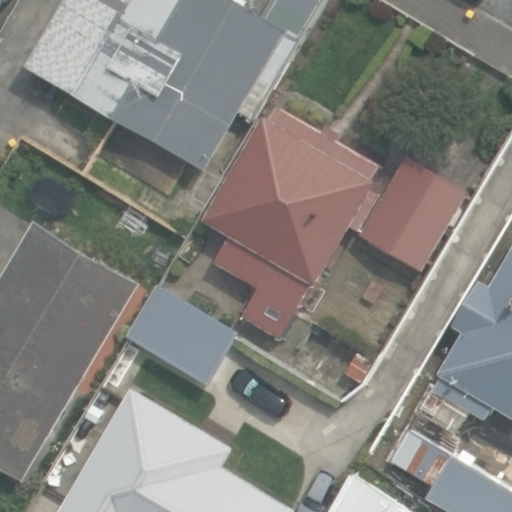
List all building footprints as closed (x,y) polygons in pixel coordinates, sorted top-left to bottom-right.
[(71,0),(32,67),(209,169),(241,113),(258,123),(328,0),(279,0),(270,16),(241,0),(71,0)] [(247,313),(284,334),(317,276),(324,280),(355,224),(366,230),(387,191),(379,187),(383,178),(379,175),(387,162),(312,120),(291,124),(269,112),(210,217),(236,232),(220,260),(263,285),(247,313)] [(367,234),(429,268),(473,189),(411,154),(367,234)] [(0,463),(28,480),(147,282),(40,218),(0,285),(0,463)] [(495,397),(511,407),(511,244),(493,278),(482,271),(455,317),(466,323),(441,366),(445,368),(437,380),(433,378),(421,400),(456,420),(468,400),(487,411),(495,397)] [(133,337),(217,386),(249,331),(165,282),(133,337)] [(350,372),(367,382),(380,360),(363,350),(350,372)] [(299,511),(301,510),(230,467),(242,446),(139,385),(67,506),(77,511),(76,511),(299,511)] [(511,511),(511,486),(415,431),(397,461),(440,486),(432,498),(456,511),(511,511)] [(419,511),(360,474),(338,511),(419,511)]
